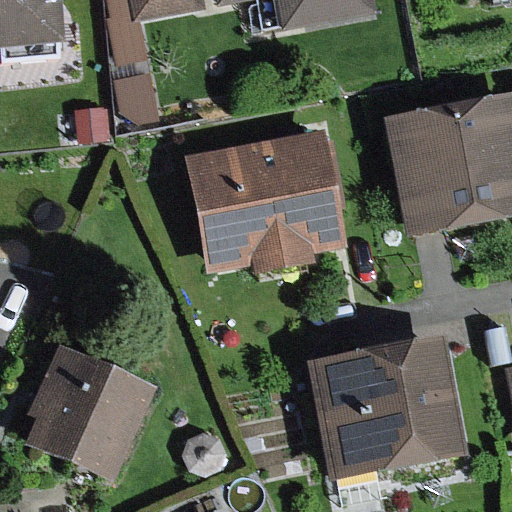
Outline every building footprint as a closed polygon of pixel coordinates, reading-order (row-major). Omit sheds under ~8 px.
[(56,0),(0,0),(0,54),(62,47),(56,0)] [(150,17),(207,11),(205,0),(112,0),(120,61),(155,57),(150,17)] [(368,0),(212,0),(215,11),(259,3),(266,39),(372,19),(368,0)] [(133,126),(166,119),(155,60),(122,67),(133,126)] [(511,103),(384,126),(405,237),(511,217),(511,103)] [(322,138),(187,161),(206,274),(341,252),(322,138)] [(435,345),(308,368),(328,481),(456,459),(435,345)] [(151,388),(55,349),(13,450),(108,489),(151,388)]
